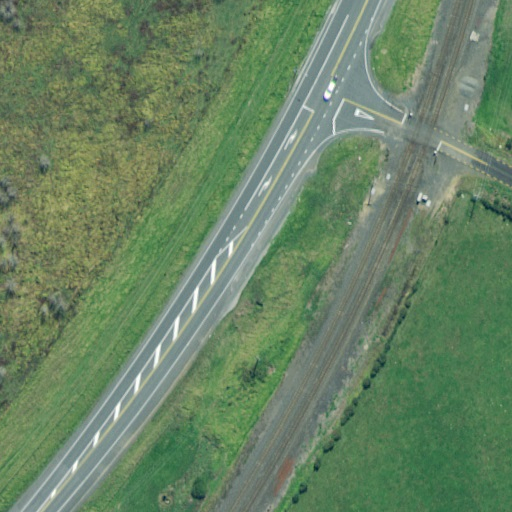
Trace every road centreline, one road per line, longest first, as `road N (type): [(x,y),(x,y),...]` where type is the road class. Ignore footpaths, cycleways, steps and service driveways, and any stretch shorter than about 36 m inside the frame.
road 1 (secondary): [(38,511),(126,407),(214,281),(325,90)]
road 2 (unclassified): [(325,90),(511,182)]
